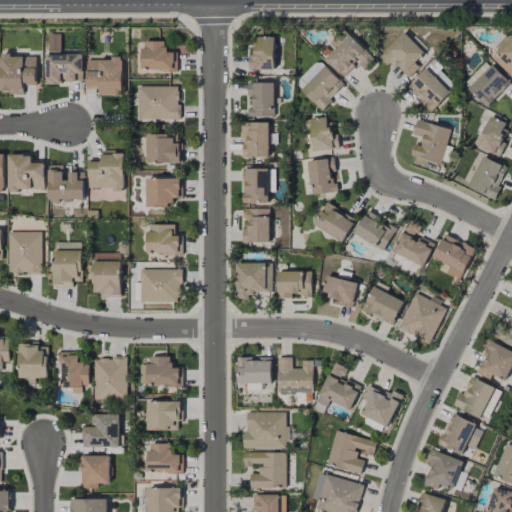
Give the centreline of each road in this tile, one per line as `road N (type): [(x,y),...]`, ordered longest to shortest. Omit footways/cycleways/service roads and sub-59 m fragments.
road 1 (tertiary): [(214,0),(215,511)]
road 2 (residential): [(511,234),(407,451),(389,511)]
road 3 (residential): [(214,331),(331,333),(439,385)]
road 4 (residential): [(0,301),(84,327),(214,331)]
road 5 (residential): [(511,234),(389,184),(380,172),(380,121)]
